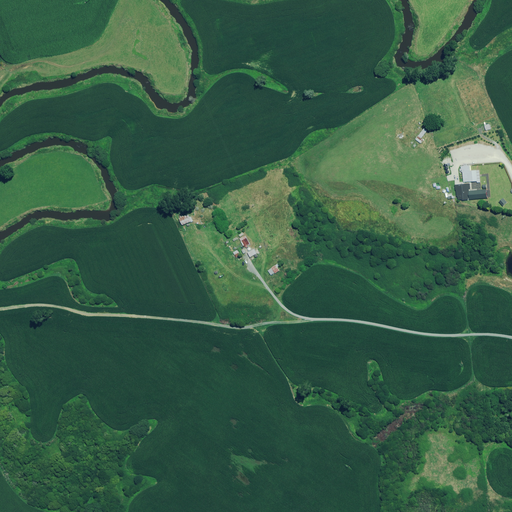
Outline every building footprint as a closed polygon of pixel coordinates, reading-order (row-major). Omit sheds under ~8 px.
[(423,129),(419,135),(418,135),(415,139),(421,144),(424,140),(422,138),(427,131),(423,129)] [(471,171),(470,166),(461,166),(461,172),(463,172),(464,182),(477,181),(477,183),(480,182),(479,170),(471,171)] [(469,191),(468,184),(461,185),(462,200),(470,199),(487,198),(486,190),(469,191)] [(507,203),(503,198),(499,202),(503,207),(507,203)] [(180,215),(182,218),(180,219),(183,225),(194,221),(191,214),(190,215),(189,212),(180,215)] [(250,244),(246,236),(240,239),(244,247),(246,246),(247,248),(249,247),(248,245),(250,244)] [(258,257),(254,250),(248,253),(251,257),(254,255),(256,258),(258,257)] [(279,266),(278,264),(268,271),(271,275),(275,273),(275,274),(279,271),(278,269),(280,268),(278,266),(279,266)]
